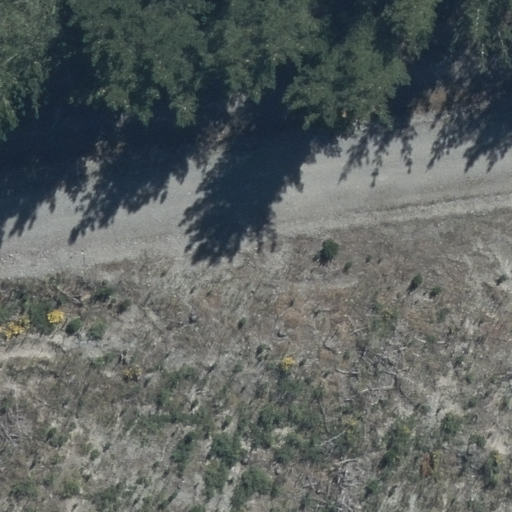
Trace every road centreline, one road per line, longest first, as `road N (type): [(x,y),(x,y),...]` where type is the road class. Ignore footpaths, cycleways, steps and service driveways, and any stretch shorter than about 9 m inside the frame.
road 1 (track): [(0,123),(511,46)]
road 2 (unclassified): [(0,225),(511,155)]
